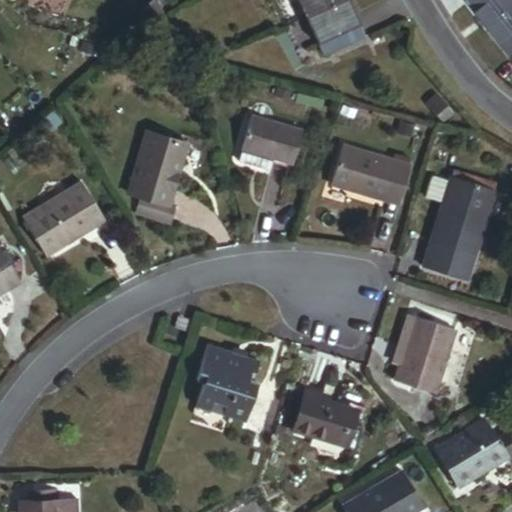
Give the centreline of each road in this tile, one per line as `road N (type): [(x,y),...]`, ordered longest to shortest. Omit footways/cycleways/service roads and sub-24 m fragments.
road 1 (residential): [(334,294),(249,266),(170,285),(83,332),(0,428)]
road 2 (residential): [(511,113),(459,71),(419,0)]
